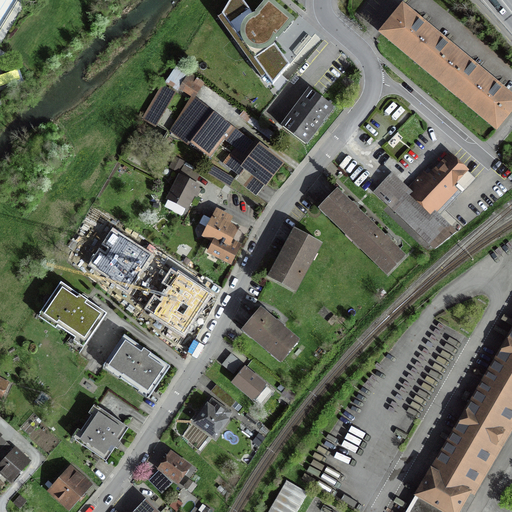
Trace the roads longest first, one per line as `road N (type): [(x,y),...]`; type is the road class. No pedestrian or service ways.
road 1 (residential): [(374,81),(369,99),(279,210),(192,375),(96,511)]
road 2 (residential): [(374,81),(401,90),(490,164)]
